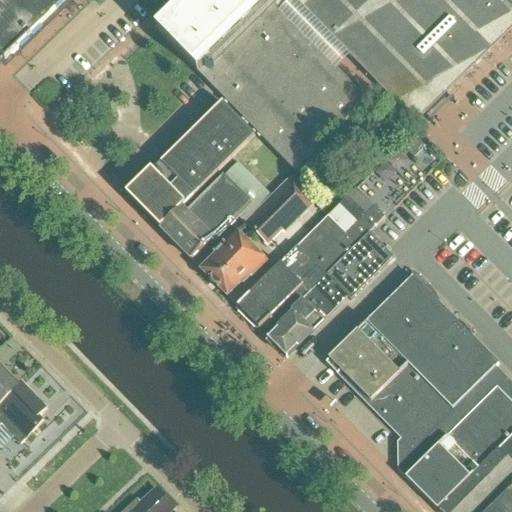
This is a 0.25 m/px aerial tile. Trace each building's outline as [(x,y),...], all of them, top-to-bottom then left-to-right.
[(0,0),(0,61),(4,65),(70,0),(0,0)] [(367,103),(280,15),(294,1),(292,0),(192,0),(158,34),(198,75),(295,174),(367,103)] [(511,0),(292,0),(294,1),(368,78),(424,119),(511,33),(511,0)] [(162,234),(183,213),(255,141),(221,108),(180,149),(178,146),(126,198),(162,234)] [(183,213),(162,234),(192,264),(212,244),(218,245),(241,222),(245,225),(272,198),(239,165),(187,217),(183,213)] [(304,197),(317,184),(304,171),(246,229),(267,250),(281,236),(284,238),(314,207),(304,197)] [(384,221),(356,194),(298,252),(297,251),(238,311),(259,332),(302,289),(309,297),(329,279),(358,250),(357,249),(370,236),(384,221)] [(351,304),(367,288),(394,261),(387,254),(372,238),(370,236),(357,249),(358,250),(329,279),(309,297),(291,315),(293,318),(268,342),(268,343),(287,361),(288,360),(335,313),(348,301),(351,304)] [(246,287),(266,266),(238,238),(217,260),(203,275),(228,300),(241,287),(246,287)] [(498,368),(414,282),(330,364),(331,365),(328,367),(413,455),(401,467),(400,476),(407,482),(414,475),(496,393),(502,398),(511,388),(495,371),(498,368)] [(0,412),(20,392),(0,371),(0,412)] [(511,440),(511,387),(511,388),(502,398),(496,393),(414,475),(407,482),(436,511),(439,511),(481,471),(511,441),(511,440)] [(40,422),(47,415),(23,390),(20,392),(0,412),(0,430),(6,425),(26,445),(44,427),(40,422)] [(511,442),(511,441),(481,471),(439,511),(477,511),(511,477),(511,442)] [(511,511),(511,492),(492,511),(511,511)] [(173,511),(174,511),(156,493),(140,508),(137,504),(128,511),(173,511)]
